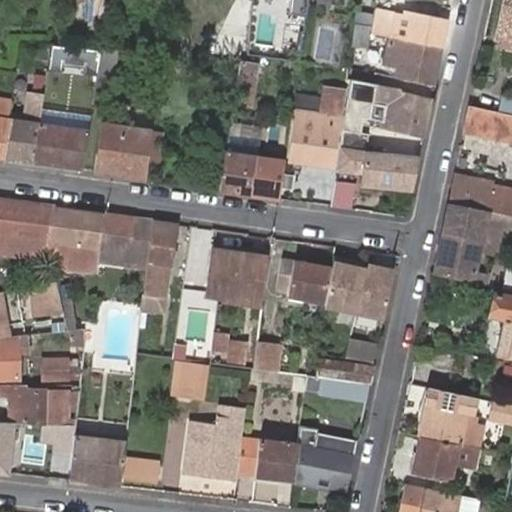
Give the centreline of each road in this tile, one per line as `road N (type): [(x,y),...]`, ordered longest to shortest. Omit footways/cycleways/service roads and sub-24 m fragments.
road 1 (residential): [(0,177),(424,235)]
road 2 (residential): [(424,235),(364,511)]
road 3 (residential): [(424,235),(473,0)]
road 4 (residential): [(0,493),(161,511)]
